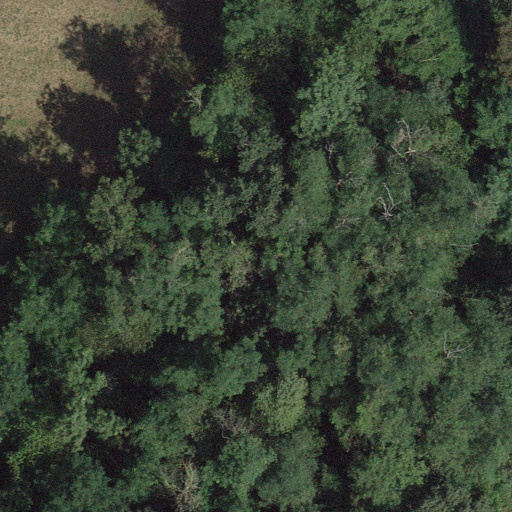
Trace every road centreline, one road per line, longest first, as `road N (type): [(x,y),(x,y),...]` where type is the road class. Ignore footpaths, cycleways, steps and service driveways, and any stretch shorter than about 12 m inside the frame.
road 1 (track): [(16,511),(88,362),(209,177),(284,0)]
road 2 (track): [(511,422),(292,380),(230,342),(108,335)]
